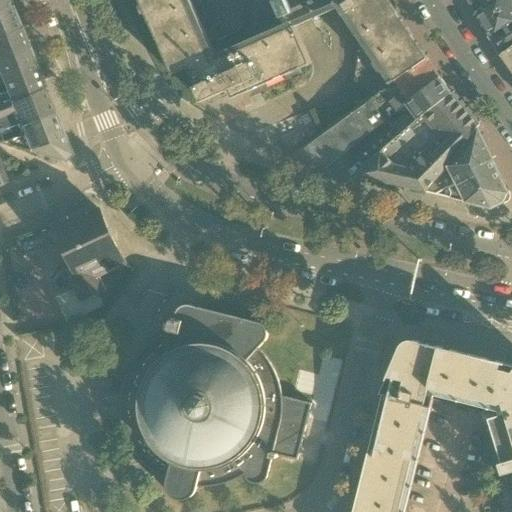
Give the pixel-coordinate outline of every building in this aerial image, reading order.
[(0,0),(0,35),(19,28),(8,0),(0,0)] [(140,0),(174,75),(190,68),(197,86),(195,87),(202,103),(231,90),(234,98),(311,63),(295,27),(218,61),(219,63),(215,65),(211,57),(210,58),(185,0),(140,0)] [(276,0),(274,1),(282,19),(292,14),(285,0),(276,0)] [(388,0),(338,0),(333,3),(342,16),(348,12),(393,80),(388,83),(389,85),(397,80),(397,81),(429,60),(428,59),(388,0)] [(469,0),(476,12),(495,0),(469,0)] [(511,22),(511,0),(495,0),(476,12),(491,37),(511,22)] [(511,47),(511,22),(491,37),(501,55),(511,47)] [(0,59),(28,49),(19,28),(0,35),(0,59)] [(511,47),(501,55),(511,70),(511,47)] [(0,82),(36,68),(28,49),(0,59),(0,82)] [(406,105),(440,77),(429,60),(397,81),(398,82),(290,157),(290,159),(326,169),(350,150),(386,121),(406,105)] [(0,106),(44,88),(36,68),(0,82),(0,106)] [(365,167),(377,156),(414,122),(421,117),(451,93),(440,77),(406,105),(414,113),(410,116),(405,115),(391,127),(386,121),(350,150),(365,167)] [(19,126),(53,112),(44,88),(0,106),(0,130),(18,123),(19,126)] [(421,117),(425,121),(445,142),(446,143),(458,154),(478,128),(480,125),(451,93),(421,117)] [(62,161),(62,162),(70,155),(70,154),(53,112),(19,126),(18,123),(0,130),(0,136),(2,142),(3,142),(62,161)] [(429,156),(445,142),(421,117),(414,122),(377,156),(365,167),(355,176),(390,184),(408,168),(425,151),(429,156)] [(431,186),(426,193),(435,195),(458,182),(459,185),(477,178),(473,168),(493,159),(478,128),(458,154),(431,186)] [(431,186),(458,154),(446,143),(430,157),(425,152),(408,168),(390,184),(426,193),(431,186)] [(505,202),(509,193),(493,159),(473,168),(477,178),(459,185),(458,182),(435,195),(492,208),(505,202)] [(122,257),(114,240),(114,238),(114,237),(112,237),(110,231),(111,230),(109,229),(108,227),(100,211),(99,210),(98,209),(96,208),(95,208),(94,208),(93,208),(92,209),(91,209),(54,227),(55,229),(53,230),(52,231),(50,233),(49,234),(49,235),(48,237),(48,238),(48,239),(49,241),(49,243),(50,244),(51,245),(53,246),(54,247),(56,247),(57,247),(59,247),(61,246),(63,245),(78,278),(72,280),(77,290),(58,300),(69,323),(103,306),(98,294),(105,290),(98,275),(106,271),(104,266),(122,257)] [(261,323),(241,318),(224,314),(191,306),(189,306),(187,306),(186,306),(184,306),(182,307),(181,308),(179,310),(178,311),(178,312),(177,313),(177,316),(176,318),(177,320),(175,319),(173,319),(172,319),(170,320),(169,320),(168,321),(168,323),(167,324),(167,325),(167,326),(167,327),(168,329),(169,330),(170,332),(165,334),(163,336),(160,337),(155,340),(150,344),(148,346),(145,350),(142,353),(139,356),(136,361),(134,362),(132,367),(130,369),(128,373),(127,378),(113,374),(109,392),(122,395),(122,396),(122,400),(121,405),(121,410),(122,414),(122,419),(123,424),(125,429),(126,434),(129,440),(131,445),(135,451),(138,456),(142,460),(145,463),(148,467),(152,470),(154,472),(156,473),(157,474),(160,475),(164,478),(168,480),(167,482),(167,484),(167,486),(167,488),(168,490),(169,492),(170,495),(172,496),(174,498),(176,499),(179,500),(181,500),(183,500),(185,500),(187,500),(189,499),(191,498),(193,496),(194,495),(195,493),(196,492),(197,491),(197,489),(198,487),(204,487),(211,487),(215,486),(222,485),(228,483),(233,481),(238,479),(242,476),(245,475),(245,477),(246,478),(247,480),(248,481),(250,482),(252,483),(254,484),(257,484),(259,484),(261,483),(263,482),(265,481),(266,480),(267,478),(268,477),(268,475),(273,458),(276,459),(277,458),(278,458),(278,457),(278,456),(298,461),(308,418),(312,404),(282,397),(282,394),(282,391),(281,387),(279,382),(278,378),(277,374),(275,371),(273,368),(272,365),(270,361),(267,358),(265,355),(262,352),(259,349),(265,343),(267,340),(267,339),(268,338),(268,336),(268,335),(268,333),(268,332),(267,330),(267,328),(266,327),(264,326),(263,325),(262,324),(261,323)] [(511,365),(414,341),(410,341),(405,342),(402,344),(400,348),(387,378),(353,511),(406,511),(434,400),(487,413),(502,463),(499,464),(503,475),(506,475),(511,495),(511,365)]
